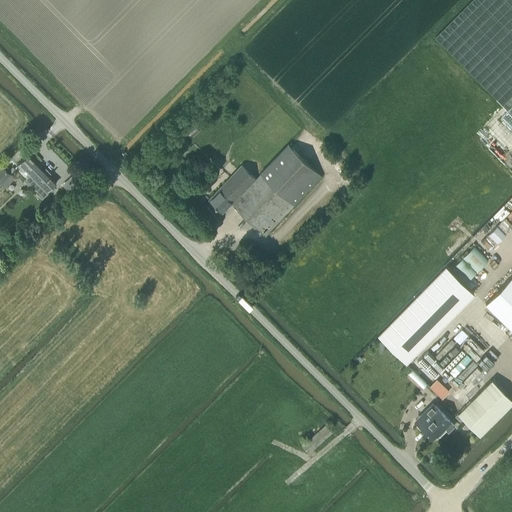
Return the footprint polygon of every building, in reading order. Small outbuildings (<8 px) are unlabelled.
[(511,105),(501,116),(511,127),(511,105)] [(242,164),(208,199),(222,213),(232,203),(265,235),(322,176),(288,143),(259,172),(260,173),(256,177),(242,164)] [(47,191),(56,183),(49,176),(52,173),(45,167),(43,169),(28,154),(17,165),(28,176),(30,174),(47,191)] [(0,168),(0,184),(1,184),(11,174),(3,166),(0,168)] [(445,264),(377,333),(397,352),(406,361),(474,292),(445,264)] [(511,274),(485,303),(511,330),(511,274)] [(465,409),(459,414),(480,435),(508,406),(487,385),(464,408),(465,409)] [(429,411),(417,423),(432,437),(437,432),(439,434),(446,428),(449,431),(455,424),(450,420),(435,405),(433,407),(430,404),(426,408),(429,411)] [(325,423),(302,445),(309,453),(332,431),(325,423)]
